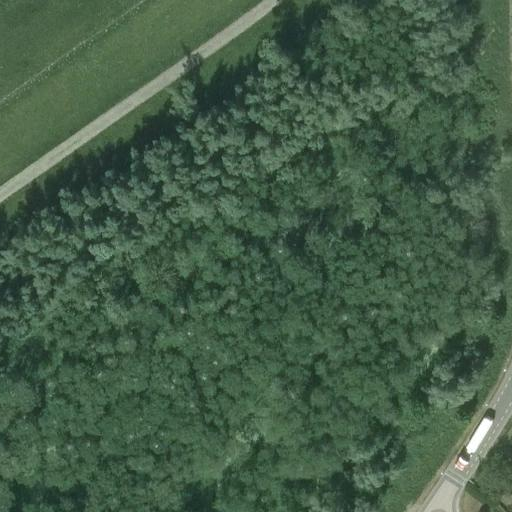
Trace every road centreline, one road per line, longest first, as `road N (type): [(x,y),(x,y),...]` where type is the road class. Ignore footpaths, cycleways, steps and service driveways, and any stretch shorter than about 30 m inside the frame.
road 1 (track): [(0,194),(273,0)]
road 2 (secondary): [(436,511),(511,388)]
